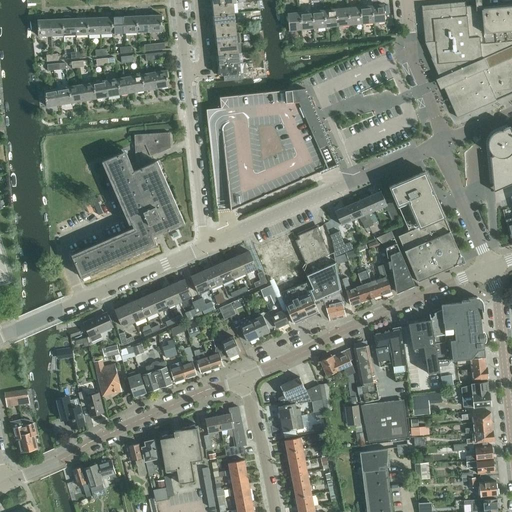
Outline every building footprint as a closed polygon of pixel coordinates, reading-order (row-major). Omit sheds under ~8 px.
[(370,0),(371,6),(372,6),(374,23),(386,22),(384,4),(377,5),(376,0),(370,0)] [(433,58),(432,58),(441,79),(442,78),(446,87),(445,87),(458,118),(511,94),(511,7),(483,10),(482,0),(476,0),(476,2),(466,3),(466,2),(422,6),(426,44),(427,44),(433,58)] [(236,3),(213,6),(214,16),(237,13),(236,3)] [(371,6),(360,7),(362,24),(374,23),(372,6),(371,6)] [(349,8),(350,25),(362,24),(360,7),(349,8)] [(336,9),(338,26),(350,25),(349,8),(336,9)] [(324,10),(326,28),(338,26),(336,9),(324,10)] [(312,11),(314,29),(326,28),(324,10),(312,11)] [(302,30),(314,29),(312,11),(300,12),(302,30)] [(302,30),(300,12),(288,14),(290,31),(302,30)] [(237,13),(214,16),(215,26),(236,24),(238,23),(237,13)] [(63,20),(64,36),(76,35),(76,19),(71,19),(71,18),(70,16),(65,16),(63,18),(64,20),(63,20)] [(138,33),(150,32),(150,16),(137,17),(138,33)] [(150,16),(150,32),(163,32),(162,16),(150,16)] [(113,34),(125,33),(126,33),(125,17),(112,18),(113,34)] [(125,17),(126,33),(138,33),(137,17),(125,17)] [(88,35),(101,34),(100,18),(88,19),(88,35)] [(100,18),(101,34),(113,34),(112,18),(100,18)] [(88,35),(88,19),(76,19),(76,35),(88,35)] [(52,36),(51,20),(39,21),(39,37),(52,36)] [(51,20),(52,36),(64,36),(63,20),(51,20)] [(237,33),(236,24),(215,26),(216,36),(237,33)] [(238,44),(238,42),(237,33),(216,36),(217,46),(238,44)] [(240,43),(238,44),(217,46),(218,56),(241,54),(240,43)] [(241,54),(218,56),(219,66),(242,63),(241,54)] [(245,63),(242,63),(219,66),(220,77),(241,74),(246,74),(245,63)] [(154,72),(156,88),(169,86),(166,70),(154,72)] [(142,75),(144,91),(156,88),(154,72),(142,75)] [(130,77),(133,93),(144,91),(142,75),(130,77)] [(130,77),(118,79),(117,79),(120,95),(133,93),(130,77)] [(105,81),(108,97),(120,95),(117,79),(105,81)] [(93,83),(96,99),(108,97),(105,81),(93,83)] [(96,99),(93,83),(81,85),(84,101),(96,99)] [(69,87),(72,103),(84,101),(81,85),(69,87)] [(57,89),(60,105),(72,103),(69,87),(57,89)] [(230,208),(231,211),(337,164),(304,88),(219,97),(221,108),(222,118),(221,118),(230,208)] [(60,105),(57,89),(45,92),(48,108),(60,105)] [(208,121),(217,206),(217,210),(230,208),(221,118),(209,120),(208,120),(208,121)] [(511,134),(511,135),(509,127),(495,133),(492,136),(490,140),(489,143),(494,191),(511,183),(511,134)] [(170,133),(136,135),(134,135),(136,162),(128,166),(123,153),(104,161),(134,230),(72,257),(80,276),(156,243),(154,238),(183,225),(152,156),(170,148),(170,133)] [(425,173),(391,188),(410,232),(444,217),(425,173)] [(377,215),(388,210),(388,211),(387,211),(392,221),(399,218),(393,204),(387,206),(381,192),(370,197),(376,211),(375,211),(377,215)] [(370,197),(358,202),(369,227),(373,225),(370,218),(371,217),(369,214),(375,211),(376,211),(370,197)] [(353,221),(359,218),(361,222),(362,221),(365,229),(369,227),(358,202),(347,207),(353,221)] [(353,221),(347,207),(335,212),(341,226),(353,221)] [(399,236),(419,282),(451,269),(464,263),(444,217),(410,232),(399,236)] [(298,236),(290,240),(306,275),(336,262),(334,252),(330,254),(318,228),(306,233),(307,236),(300,239),(298,236)] [(345,244),(339,231),(330,235),(332,239),(334,252),(335,257),(353,248),(350,241),(345,244)] [(376,238),(382,244),(395,239),(391,231),(376,238)] [(414,284),(415,284),(395,239),(395,240),(397,244),(387,249),(390,276),(393,275),(397,292),(398,294),(404,290),(408,288),(415,287),(414,284)] [(278,279),(281,286),(283,292),(280,294),(293,324),(320,313),(304,276),(306,275),(290,240),(262,252),(274,280),(278,279)] [(348,260),(358,257),(356,250),(346,253),(348,260)] [(238,257),(245,274),(257,269),(249,252),(238,257)] [(337,256),(339,262),(347,259),(345,253),(337,256)] [(238,257),(226,262),(233,279),(245,274),(238,257)] [(215,267),(222,284),(233,279),(226,262),(215,267)] [(306,275),(304,276),(320,313),(320,312),(322,317),(324,320),(325,322),(327,322),(330,322),(346,317),(342,303),(344,302),(341,291),(334,274),(337,272),(336,262),(306,275)] [(376,280),(381,295),(392,292),(382,265),(377,267),(381,278),(376,280)] [(203,272),(210,289),(222,284),(215,267),(203,272)] [(381,295),(376,280),(371,282),(367,270),(363,272),(366,284),(372,299),(381,295)] [(254,283),(256,287),(267,282),(262,271),(257,274),(260,280),(254,283)] [(210,289),(203,272),(192,277),(199,294),(210,289)] [(356,287),(362,303),(372,299),(366,284),(363,272),(358,274),(362,285),(356,287)] [(351,306),(353,306),(362,303),(356,287),(351,289),(347,277),(342,279),(351,306)] [(173,285),(180,302),(192,297),(184,280),(173,285)] [(169,307),(180,302),(173,285),(161,290),(169,307)] [(271,285),(260,290),(264,298),(270,295),(274,305),(273,306),(272,308),(272,309),(269,311),(271,316),(272,316),(277,329),(288,324),(283,311),(271,285)] [(238,290),(240,294),(248,291),(246,286),(238,290)] [(150,295),(157,312),(169,307),(161,290),(150,295)] [(138,300),(146,317),(157,312),(150,295),(138,300)] [(197,300),(202,311),(204,314),(215,309),(212,301),(206,304),(203,297),(197,300)] [(461,301),(461,302),(451,303),(451,305),(441,307),(442,309),(441,309),(445,330),(444,330),(446,341),(444,341),(446,352),(437,353),(440,366),(448,365),(452,359),(453,361),(458,360),(458,359),(463,359),(463,360),(486,358),(482,318),(483,317),(482,311),(484,311),(483,305),(474,297),(468,298),(468,300),(462,300),(461,301)] [(127,305),(134,322),(146,317),(138,300),(127,305)] [(202,311),(197,300),(192,302),(195,308),(188,311),(190,316),(202,311)] [(225,305),(230,316),(236,314),(231,303),(225,305)] [(134,322),(127,305),(115,310),(123,327),(134,322)] [(230,316),(225,305),(219,308),(224,319),(230,316)] [(429,373),(440,371),(439,366),(440,366),(437,353),(446,352),(444,341),(446,341),(444,330),(445,330),(441,309),(430,313),(431,318),(427,320),(409,323),(413,349),(424,347),(429,373)] [(258,318),(251,321),(258,337),(270,332),(270,331),(271,330),(272,328),(275,327),(271,316),(269,311),(265,313),(263,312),(258,314),(257,316),(258,318)] [(99,333),(112,327),(107,314),(84,324),(92,342),(100,338),(101,336),(99,333)] [(238,321),(240,326),(247,342),(258,337),(251,321),(249,317),(238,321)] [(175,323),(173,318),(165,321),(167,326),(175,323)] [(190,335),(200,331),(197,322),(187,325),(190,335)] [(172,336),(187,330),(185,323),(172,328),(172,336)] [(150,328),(152,333),(160,329),(158,325),(150,328)] [(393,365),(397,382),(409,380),(410,374),(402,328),(373,334),(380,368),(393,365)] [(124,332),(118,333),(122,345),(127,344),(134,340),(132,336),(126,338),(124,332)] [(212,370),(224,366),(221,357),(226,355),(222,343),(220,335),(218,335),(218,338),(213,339),(217,354),(208,358),(212,370)] [(229,358),(241,353),(234,337),(222,342),(229,358)] [(84,343),(84,346),(89,345),(87,338),(75,340),(76,344),(84,343)] [(162,347),(166,358),(177,355),(172,339),(167,341),(168,345),(162,347)] [(144,352),(141,344),(133,347),(136,355),(144,352)] [(119,353),(117,345),(106,348),(107,356),(119,353)] [(354,348),(362,386),(357,387),(360,403),(379,399),(376,383),(377,383),(368,345),(354,348)] [(134,352),(132,346),(127,348),(120,351),(121,355),(134,352)] [(189,364),(182,366),(186,379),(197,376),(192,362),(195,361),(190,346),(184,348),(189,364)] [(64,348),(65,358),(73,357),(71,347),(64,348)] [(195,354),(201,374),(212,370),(208,358),(206,351),(200,353),(199,349),(194,351),(195,354)] [(348,378),(347,378),(350,398),(351,398),(352,406),(345,406),(347,425),(361,424),(358,405),(357,405),(356,397),(353,375),(352,374),(356,372),(347,352),(334,358),(332,356),(321,361),(327,376),(343,368),(348,378)] [(94,360),(96,369),(103,397),(122,392),(115,363),(104,366),(102,358),(94,360)] [(458,359),(458,360),(459,360),(459,367),(464,366),(464,364),(471,363),(472,369),(472,370),(487,368),(486,358),(463,360),(463,359),(458,359)] [(172,384),(164,361),(159,362),(158,361),(157,361),(156,361),(155,361),(154,362),(153,362),(152,363),(151,364),(151,365),(145,367),(147,373),(143,375),(149,392),(159,388),(159,387),(161,386),(161,388),(162,387),(166,388),(169,387),(172,384)] [(182,366),(180,362),(169,365),(175,383),(186,379),(182,366)] [(472,370),(472,369),(461,370),(462,376),(472,374),(473,380),(489,378),(487,368),(472,370)] [(136,396),(146,392),(140,374),(136,376),(134,372),(129,374),(132,382),(131,382),(136,396)] [(442,375),(443,387),(454,386),(453,374),(442,375)] [(281,385),(285,395),(277,398),(278,404),(295,401),(295,403),(320,400),(321,400),(322,399),(320,384),(306,390),(305,388),(300,377),(281,385)] [(492,405),(489,382),(472,384),(462,387),(464,406),(475,407),(492,405)] [(320,384),(322,399),(324,410),(332,409),(328,383),(320,384)] [(16,392),(18,399),(28,398),(27,390),(16,392)] [(90,416),(104,413),(100,395),(85,398),(84,392),(79,393),(82,405),(87,404),(90,416)] [(428,395),(412,397),(414,417),(430,415),(428,395)] [(65,403),(64,399),(56,401),(61,419),(69,417),(72,430),(85,426),(78,400),(65,403)] [(323,410),(321,400),(320,400),(314,401),(316,411),(323,410)] [(404,400),(361,405),(368,442),(408,437),(404,400)] [(279,406),(281,419),(302,415),(300,408),(294,409),(293,403),(279,406)] [(234,428),(233,428),(237,447),(246,445),(238,406),(229,408),(230,414),(231,413),(234,428)] [(472,422),(473,422),(491,420),(491,419),(493,418),(493,414),(490,413),(490,411),(462,415),(463,420),(470,419),(470,417),(471,417),(472,422)] [(230,414),(222,415),(218,416),(221,430),(233,428),(234,428),(231,413),(230,414)] [(302,415),(281,419),(284,432),(298,429),(298,428),(304,427),(302,415)] [(221,430),(218,416),(206,418),(208,433),(221,430)] [(491,420),(473,422),(474,428),(466,428),(466,433),(474,432),(493,430),(492,427),(494,426),(493,421),(491,421),(491,420)] [(18,437),(19,444),(22,453),(30,451),(23,421),(12,423),(16,438),(18,437)] [(23,421),(30,451),(38,449),(35,436),(37,435),(35,424),(25,421),(23,421)] [(175,434),(160,436),(165,470),(177,468),(179,483),(195,481),(192,461),(204,459),(199,425),(183,427),(183,429),(175,430),(175,434)] [(467,444),(491,441),(494,441),(493,437),(495,436),(495,432),(493,431),(493,430),(474,432),(475,438),(467,439),(467,444)] [(364,445),(363,433),(356,434),(357,446),(364,445)] [(204,436),(207,450),(212,449),(209,435),(204,436)] [(285,440),(287,452),(303,449),(300,437),(285,440)] [(415,445),(424,444),(424,437),(414,438),(415,445)] [(145,442),(146,444),(147,446),(143,447),(149,474),(156,472),(152,459),(158,457),(154,439),(145,442)] [(396,440),(397,445),(398,455),(408,454),(406,439),(396,440)] [(131,460),(138,458),(139,463),(141,471),(146,470),(139,443),(128,446),(131,460)] [(475,447),(476,455),(466,456),(466,460),(471,460),(471,461),(493,458),(493,453),(494,452),(493,448),(492,447),(492,445),(475,447)] [(243,447),(225,451),(226,456),(244,453),(243,447)] [(287,452),(289,464),(305,460),(303,449),(287,452)] [(392,511),(386,464),(387,449),(359,453),(366,511),(392,511)] [(478,474),(495,472),(494,470),(496,469),(495,465),(494,464),(493,458),(471,461),(471,460),(466,460),(467,468),(477,467),(478,474)] [(112,460),(98,464),(102,477),(105,487),(109,486),(106,476),(116,473),(112,460)] [(228,463),(230,470),(224,471),(225,476),(231,475),(246,472),(244,460),(228,463)] [(289,464),(292,475),(307,472),(305,460),(289,464)] [(428,463),(415,464),(416,479),(430,478),(428,463)] [(105,487),(102,477),(98,464),(97,464),(85,468),(90,486),(97,484),(98,489),(105,487)] [(85,491),(89,490),(82,467),(73,470),(78,485),(83,484),(85,491)] [(231,475),(233,486),(248,483),(246,472),(231,475)] [(292,475),(294,487),(309,483),(307,472),(292,475)] [(481,497),(497,496),(497,495),(498,494),(498,489),(496,489),(496,480),(475,483),(475,478),(469,479),(469,477),(462,478),(462,481),(469,481),(470,488),(480,487),(481,497)] [(233,486),(235,498),(251,495),(248,483),(233,486)] [(312,495),(309,483),(294,487),(296,498),(312,495)] [(166,487),(165,487),(159,488),(161,500),(167,499),(167,495),(166,491),(166,487)] [(159,488),(152,489),(155,501),(161,500),(159,488)] [(216,490),(217,497),(224,495),(223,488),(216,490)] [(235,498),(237,509),(253,506),(251,495),(235,498)] [(314,507),(312,495),(296,498),(298,510),(314,507)] [(465,505),(472,505),(472,511),(474,511),(498,510),(497,499),(473,500),(464,500),(465,505)]
